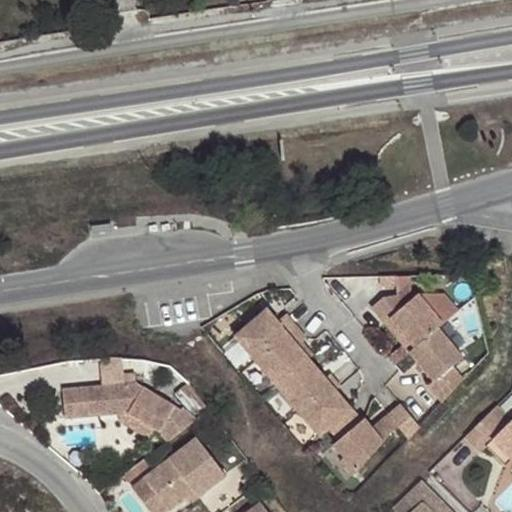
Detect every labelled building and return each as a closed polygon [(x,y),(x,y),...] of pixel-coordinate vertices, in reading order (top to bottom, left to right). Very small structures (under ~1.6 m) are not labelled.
[(380,321),(406,351),(430,331),(436,326),(408,297),(395,308),(386,298),(373,300),(362,310),(374,326),(380,321)] [(266,329),(254,315),(223,342),(244,366),(283,333),(274,322),(266,329)] [(380,321),(374,326),(400,355),(406,351),(380,321)] [(428,398),(449,376),(443,370),(456,358),(430,331),(406,351),(400,355),(425,384),(419,389),(428,398)] [(294,345),(283,333),(244,366),(266,392),(297,364),(287,351),(294,345)] [(287,351),(297,364),(304,357),(294,345),(287,351)] [(307,375),(297,364),(266,392),(295,422),(321,397),(330,390),(320,379),(315,384),(312,386),(304,378),(307,375)] [(312,386),(315,384),(307,375),(304,378),(312,386)] [(455,382),(449,376),(428,398),(434,406),(455,382)] [(154,454),(186,428),(170,417),(168,420),(122,391),(48,399),(52,428),(106,422),(115,421),(122,426),(147,442),(154,454)] [(328,405),(332,401),(324,395),(321,397),(328,405)] [(328,405),(321,397),(295,422),(311,440),(318,433),(331,445),(353,423),(332,401),(328,405)] [(391,430),(394,433),(405,422),(392,408),(381,418),(391,430)] [(488,409),(457,441),(473,457),(479,451),(486,444),(506,465),(509,460),(511,463),(511,416),(504,425),(488,409)] [(391,430),(381,418),(373,424),(384,436),(391,430)] [(115,421),(106,422),(104,432),(120,435),(122,426),(115,421)] [(384,436),(373,424),(365,432),(355,421),(353,423),(331,445),(326,451),(336,462),(351,476),(377,446),(376,443),(384,436)] [(405,422),(394,433),(401,442),(412,430),(405,422)] [(511,485),(511,463),(509,460),(506,465),(486,444),(479,451),(511,485)] [(180,501),(186,508),(211,488),(181,450),(127,492),(144,511),(166,511),(172,507),(180,501)] [(351,476),(336,462),(331,466),(341,477),(346,481),(351,476)] [(441,511),(413,485),(395,503),(403,511),(441,511)] [(176,511),(181,511),(186,508),(180,501),(172,507),(176,511)] [(403,511),(395,503),(387,511),(403,511)]
